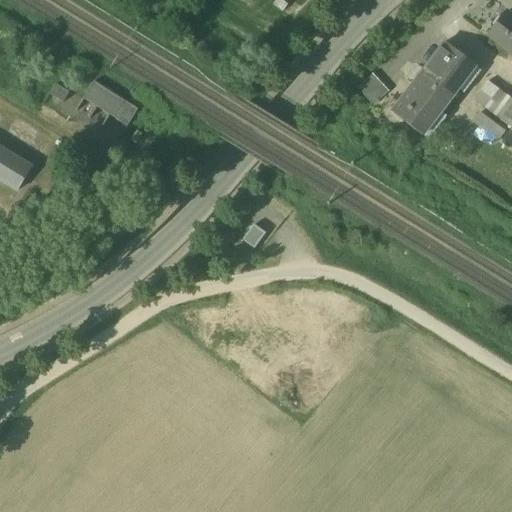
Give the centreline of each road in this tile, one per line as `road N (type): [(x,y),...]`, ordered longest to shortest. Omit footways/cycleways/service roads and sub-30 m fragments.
road 1 (unclassified): [(511,372),(354,278),(301,271),(171,299),(15,395),(0,417)]
road 2 (residential): [(0,352),(64,320),(138,262),(382,0)]
